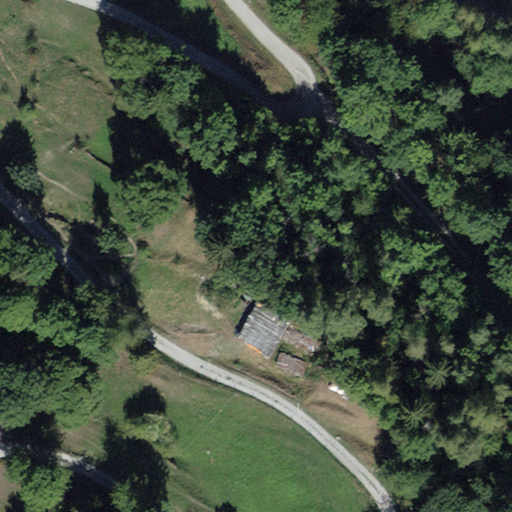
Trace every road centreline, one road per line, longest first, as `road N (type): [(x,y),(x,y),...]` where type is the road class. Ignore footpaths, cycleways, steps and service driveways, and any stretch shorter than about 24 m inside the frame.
road 1 (track): [(0,189),(138,329),(306,429),(360,480),(377,511)]
road 2 (track): [(231,0),(296,68),(297,103),(282,109),(183,44),(83,0)]
road 3 (track): [(300,92),(511,320)]
road 4 (track): [(147,511),(71,467),(0,453)]
